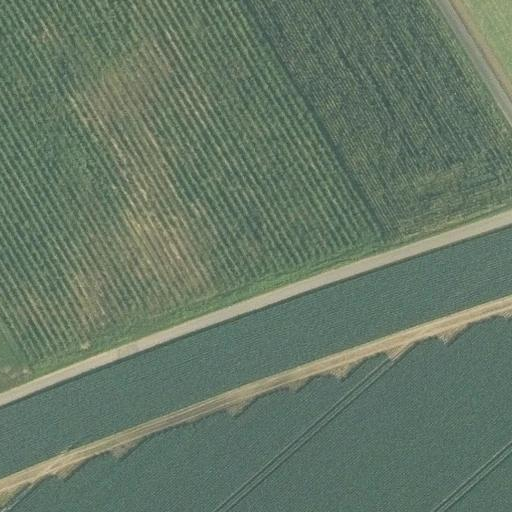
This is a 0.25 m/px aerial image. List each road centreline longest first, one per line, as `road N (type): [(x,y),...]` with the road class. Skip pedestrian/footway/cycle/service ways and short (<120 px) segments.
road 1 (track): [(0,403),(272,296),(511,219)]
road 2 (track): [(511,122),(437,0)]
